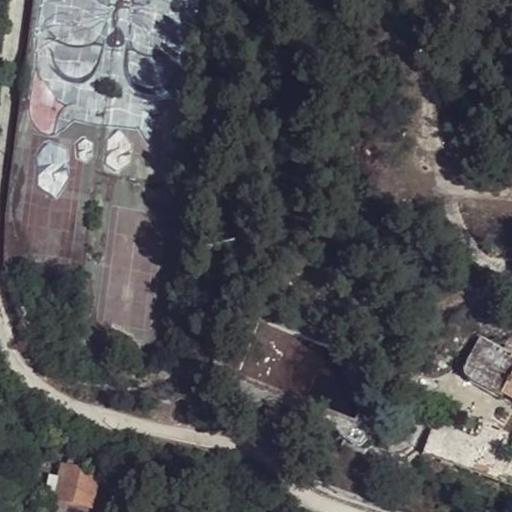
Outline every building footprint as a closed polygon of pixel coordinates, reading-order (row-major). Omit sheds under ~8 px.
[(46,314),(28,321),(36,342),(54,335),(46,314)] [(511,357),(479,338),(463,367),(462,371),(462,376),(466,380),(498,399),(501,394),(511,400),(511,357)] [(56,503),(93,508),(100,471),(64,466),(61,481),(56,503)] [(46,501),(56,503),(61,481),(50,480),(46,501)] [(91,511),(93,508),(56,503),(54,511),(91,511)]
